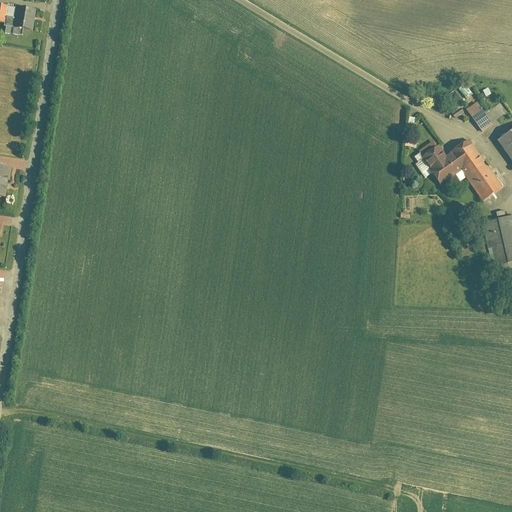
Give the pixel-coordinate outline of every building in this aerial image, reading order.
[(33,6),(12,3),(9,26),(30,29),(33,6)] [(467,111),(482,133),(493,125),(478,103),(467,111)] [(511,132),(499,141),(511,160),(511,132)] [(405,138),(403,146),(415,148),(416,141),(405,138)] [(436,144),(418,157),(441,187),(459,173),(484,208),(507,191),(469,141),(446,158),(436,144)] [(0,196),(5,197),(9,167),(0,165),(0,196)] [(511,218),(487,224),(496,271),(511,267),(511,218)]
